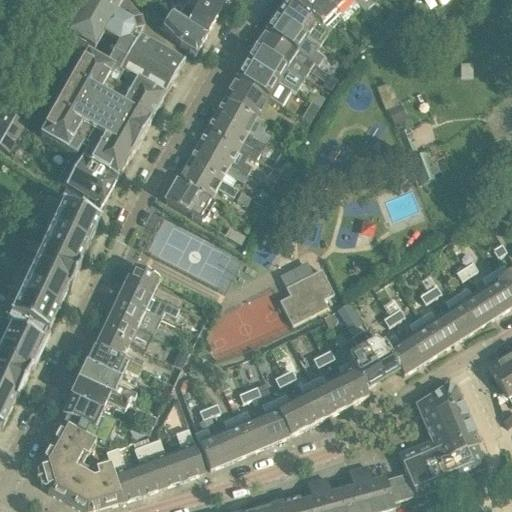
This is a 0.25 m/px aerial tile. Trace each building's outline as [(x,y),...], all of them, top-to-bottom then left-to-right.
[(20,0),(16,8),(28,15),(36,0),(20,0)] [(112,57),(105,70),(162,102),(163,101),(163,100),(167,94),(168,92),(169,92),(171,87),(175,80),(178,76),(179,73),(178,73),(182,67),(183,67),(184,64),(184,63),(184,62),(183,62),(182,62),(181,62),(140,38),(142,34),(137,16),(125,1),(122,0),(87,0),(65,38),(93,54),(97,48),(112,57)] [(173,4),(171,6),(175,8),(178,3),(180,0),(169,0),(168,1),(173,4)] [(180,0),(178,3),(175,8),(172,13),(179,17),(186,7),(195,12),(202,0),(180,0)] [(202,0),(195,12),(187,26),(197,33),(206,39),(224,7),(225,8),(228,0),(202,0)] [(319,0),(290,0),(287,3),(325,30),(331,24),(329,22),(336,16),(319,0)] [(319,0),(336,16),(344,25),(359,10),(351,2),(349,0),(319,0)] [(434,0),(441,8),(451,0),(434,0)] [(485,0),(478,5),(483,13),(503,0),(485,0)] [(287,3),(275,20),(295,33),(307,40),(312,33),(324,42),(329,34),(325,30),(287,3)] [(0,26),(0,43),(6,46),(12,31),(24,36),(32,18),(21,11),(10,5),(0,26)] [(172,17),(171,18),(161,32),(177,48),(187,54),(186,54),(187,55),(187,56),(189,55),(195,58),(206,39),(197,33),(187,26),(172,17)] [(275,20),(264,36),(313,68),(318,71),(324,62),(315,55),(314,58),(301,49),(307,41),(306,41),(307,40),(295,33),(275,20)] [(255,49),(253,52),(303,82),(313,68),(264,36),(255,49)] [(253,52),(245,67),(295,96),(299,90),(303,82),(253,52)] [(40,141),(71,159),(116,185),(130,161),(131,161),(136,150),(137,151),(144,138),(143,138),(149,128),(149,127),(162,103),(162,102),(105,70),(86,60),(40,141)] [(460,66),(460,75),(472,75),(472,66),(460,66)] [(245,67),(235,82),(268,101),(273,93),(291,103),(295,96),(245,67)] [(337,83),(330,79),(325,85),(323,89),(330,94),(337,83)] [(235,82),(225,100),(275,129),(280,120),(263,110),(268,101),(235,82)] [(316,98),(312,106),(319,110),(324,102),(316,98)] [(256,121),(274,130),(275,129),(225,100),(224,101),(214,120),(264,148),(269,140),(251,130),(255,122),(256,121)] [(319,110),(312,106),(302,121),(310,126),(319,110)] [(386,113),(392,127),(406,121),(400,107),(386,113)] [(0,118),(0,150),(7,155),(14,143),(16,144),(26,128),(2,115),(0,118)] [(204,136),(238,154),(255,164),(264,148),(214,120),(204,136)] [(407,131),(399,135),(407,154),(420,187),(437,180),(426,154),(418,158),(407,131)] [(301,133),(297,139),(302,142),(305,136),(301,133)] [(204,136),(196,150),(247,179),(251,171),(234,161),(238,154),(204,136)] [(247,179),(196,150),(187,166),(230,191),(235,183),(242,187),(247,179)] [(280,176),(289,161),(280,156),(272,171),(280,176)] [(116,185),(71,159),(55,186),(64,191),(99,213),(100,212),(100,211),(104,205),(112,192),(116,185)] [(187,166),(177,184),(210,204),(216,193),(232,201),(236,194),(230,191),(187,166)] [(210,204),(177,184),(165,205),(198,224),(210,204)] [(234,203),(245,209),(249,201),(238,195),(234,203)] [(262,202),(253,198),(250,205),(258,209),(262,202)] [(0,432),(1,433),(15,404),(17,405),(18,403),(17,402),(29,377),(30,378),(31,375),(29,374),(42,346),(41,345),(45,336),(48,337),(49,335),(47,335),(57,314),(58,314),(59,312),(58,312),(68,291),(70,292),(80,271),(78,271),(88,249),(89,250),(90,248),(89,247),(98,226),(100,227),(100,225),(94,222),(47,200),(38,219),(48,224),(41,239),(46,241),(23,291),(19,289),(20,289),(18,288),(14,298),(15,298),(19,300),(11,315),(0,309),(0,432)] [(229,231),(224,239),(240,248),(245,240),(229,231)] [(506,256),(501,248),(492,254),(497,262),(506,256)] [(472,267),(464,272),(469,280),(477,275),(472,267)] [(503,269),(493,276),(511,306),(511,274),(508,277),(503,269)] [(133,270),(125,287),(179,312),(182,304),(155,291),(160,282),(133,270)] [(469,280),(464,272),(456,277),(461,285),(469,280)] [(279,305),(292,330),(327,312),(323,303),(333,298),(321,274),(308,280),(310,284),(304,287),(302,283),(285,292),(289,300),(279,305)] [(486,291),(479,295),(495,321),(511,310),(511,306),(493,276),(481,283),(486,291)] [(125,287),(117,304),(160,323),(163,316),(174,321),(179,312),(125,287)] [(435,290),(427,295),(433,303),(441,298),(435,290)] [(466,292),(456,299),(477,333),(495,321),(479,295),(471,300),(466,292)] [(433,303),(427,295),(419,300),(424,309),(433,303)] [(450,314),(442,319),(459,344),(477,333),(456,299),(444,306),(450,314)] [(117,304),(109,321),(152,340),(167,347),(175,330),(160,323),(117,304)] [(336,313),(350,335),(361,327),(348,305),(336,313)] [(399,313),(391,318),(396,326),(404,321),(399,313)] [(430,315),(419,322),(440,356),(459,344),(442,319),(435,323),(430,315)] [(396,326),(391,318),(383,323),(388,332),(396,326)] [(109,321),(102,336),(128,349),(132,340),(148,348),(152,340),(109,321)] [(413,337),(406,342),(422,368),(440,356),(419,322),(408,329),(413,337)] [(102,336),(94,353),(141,374),(148,378),(152,370),(124,356),(128,349),(102,336)] [(366,336),(350,345),(375,387),(399,373),(383,348),(380,349),(366,336)] [(382,346),(383,348),(399,373),(403,379),(422,368),(406,342),(399,347),(393,338),(382,346)] [(347,362),(349,365),(364,393),(365,393),(375,387),(350,345),(339,352),(348,360),(347,362)] [(172,368),(181,372),(188,356),(179,352),(172,368)] [(94,353),(86,369),(131,390),(133,391),(141,374),(94,353)] [(330,355),(321,359),(325,367),(334,363),(330,355)] [(325,367),(321,359),(312,363),(317,372),(325,367)] [(511,398),(511,366),(508,360),(488,373),(506,402),(511,398)] [(341,380),(334,384),(348,411),(368,401),(364,393),(349,365),(337,371),(341,380)] [(79,385),(128,408),(131,409),(135,400),(128,397),(131,390),(86,369),(79,385)] [(291,374),(282,379),(287,387),(295,383),(291,374)] [(287,387),(282,379),(274,383),(278,391),(287,387)] [(322,379),(311,385),(329,420),(348,411),(334,384),(326,388),(322,379)] [(72,398),(70,402),(110,420),(114,412),(124,416),(128,408),(79,385),(76,389),(73,390),(71,395),(72,398)] [(303,400),(295,403),(309,430),(329,420),(311,385),(299,391),(303,400)] [(260,400),(251,404),(258,421),(270,448),(290,440),(274,404),(272,404),(265,387),(256,391),(260,400)] [(416,408),(430,441),(469,425),(455,392),(454,391),(448,389),(447,389),(446,389),(432,398),(426,401),(426,402),(418,407),(416,408)] [(256,391),(247,395),(251,404),(260,400),(256,391)] [(251,404),(247,395),(238,399),(242,408),(251,404)] [(285,398),(274,404),(290,440),(309,430),(295,403),(289,407),(285,398)] [(70,402),(60,424),(84,432),(85,429),(93,432),(92,434),(103,438),(108,428),(118,433),(122,426),(110,420),(70,402)] [(216,408),(208,412),(211,420),(220,417),(216,408)] [(211,420),(208,412),(199,415),(202,424),(211,420)] [(247,415),(234,420),(250,457),(270,448),(258,421),(250,424),(247,415)] [(141,425),(152,431),(156,422),(146,417),(141,425)] [(511,418),(503,424),(508,432),(511,429),(511,418)] [(206,466),(209,474),(230,466),(218,438),(215,429),(211,420),(202,424),(199,426),(202,434),(196,437),(194,437),(206,466)] [(226,435),(218,438),(230,466),(250,457),(234,420),(223,425),(226,435)] [(39,466),(43,481),(81,470),(86,461),(87,461),(95,446),(81,438),(84,432),(60,424),(59,426),(60,428),(39,466)] [(430,441),(431,444),(449,486),(485,471),(476,449),(479,447),(469,425),(430,441)] [(170,448),(173,456),(183,484),(204,477),(188,433),(175,438),(178,445),(170,448)] [(133,447),(135,453),(140,468),(131,471),(142,499),(163,492),(146,448),(149,447),(147,442),(133,447)] [(159,444),(146,448),(163,492),(183,484),(173,456),(164,459),(159,444)] [(407,478),(385,484),(391,507),(416,500),(449,486),(431,444),(398,459),(407,478)] [(105,457),(110,469),(121,507),(142,499),(131,471),(125,473),(117,452),(105,457)] [(81,470),(43,481),(48,496),(76,511),(103,511),(121,507),(110,469),(95,473),(95,474),(91,475),(81,470)] [(367,470),(358,472),(369,511),(392,511),(391,507),(385,484),(384,482),(372,486),(367,470)] [(353,491),(342,494),(346,511),(369,511),(358,472),(349,475),(353,491)] [(326,481),(316,484),(324,511),(346,511),(342,494),(330,497),(326,481)] [(312,502),(300,506),(302,511),(324,511),(316,484),(307,486),(312,502)] [(299,501),(277,507),(278,511),(302,511),(300,506),(299,501)]
